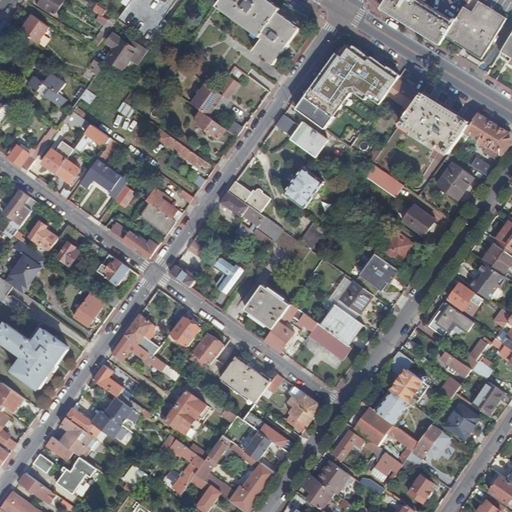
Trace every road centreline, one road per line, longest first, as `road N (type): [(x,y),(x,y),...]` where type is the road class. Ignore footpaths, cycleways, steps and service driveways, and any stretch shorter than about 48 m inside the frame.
road 1 (residential): [(155,274),(344,8)]
road 2 (residential): [(511,169),(340,406)]
road 3 (residential): [(0,492),(155,274)]
road 4 (residential): [(340,406),(155,274)]
road 5 (secondary): [(511,110),(344,8)]
road 6 (residential): [(155,274),(0,163)]
road 7 (residential): [(340,406),(266,511)]
